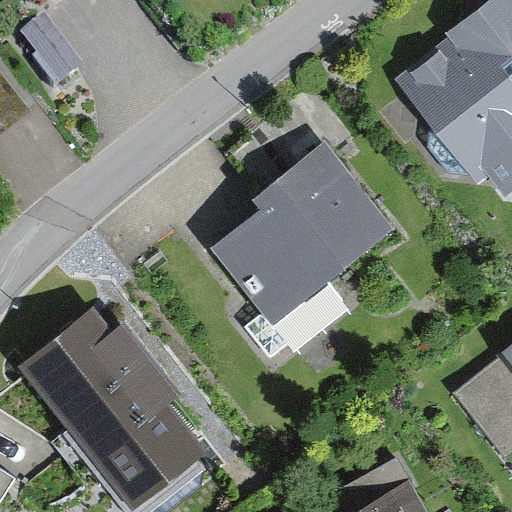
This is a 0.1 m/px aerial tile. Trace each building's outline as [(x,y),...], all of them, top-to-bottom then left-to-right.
[(451,33),(396,76),(479,179),(490,170),(507,191),(511,186),(511,0),(479,0),(446,27),(451,33)] [(43,19),(21,37),(61,88),(84,70),(43,19)] [(0,132),(31,108),(0,70),(0,132)] [(350,135),(312,88),(233,151),(259,183),(252,188),(261,199),(208,241),(297,353),(353,309),(325,274),(392,221),(334,148),(350,135)] [(112,324),(92,299),(18,356),(133,505),(210,445),(170,395),(181,387),(124,314),(112,324)] [(511,337),(503,344),(506,348),(454,389),(506,455),(511,449),(511,337)] [(289,511),(428,511),(396,453),(289,511)] [(0,504),(17,477),(0,466),(0,504)]
